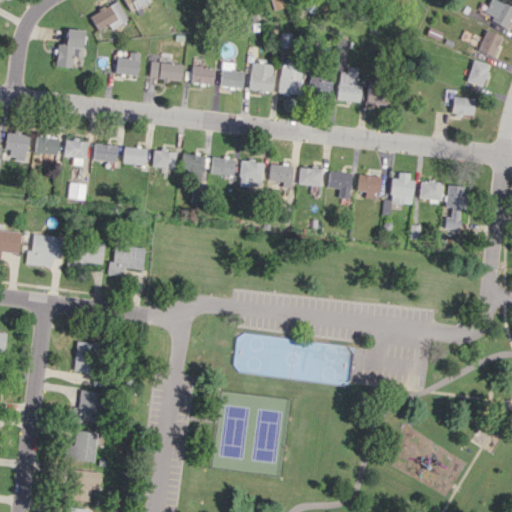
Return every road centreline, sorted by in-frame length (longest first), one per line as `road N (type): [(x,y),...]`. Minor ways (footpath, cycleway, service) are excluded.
road 1 (residential): [(511,156),(0,95)]
road 2 (residential): [(511,285),(486,281),(478,330),(236,303),(182,309)]
road 3 (residential): [(18,511),(42,302)]
road 4 (residential): [(182,309),(156,511)]
road 5 (residential): [(182,309),(165,314),(0,297)]
road 6 (residential): [(486,281),(511,108)]
